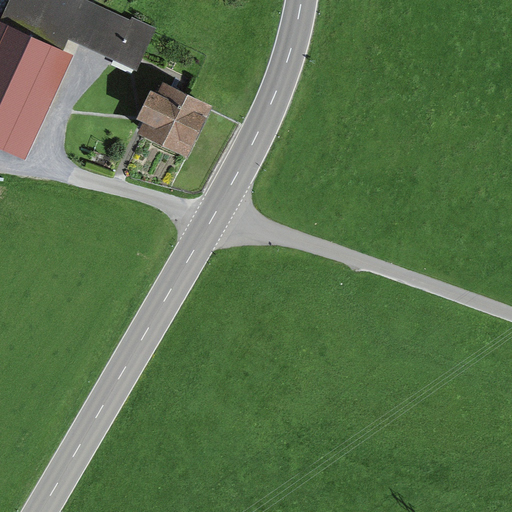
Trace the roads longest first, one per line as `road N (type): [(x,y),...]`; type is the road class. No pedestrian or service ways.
road 1 (secondary): [(42,511),(218,214),(291,48),(299,0)]
road 2 (track): [(511,313),(218,214)]
